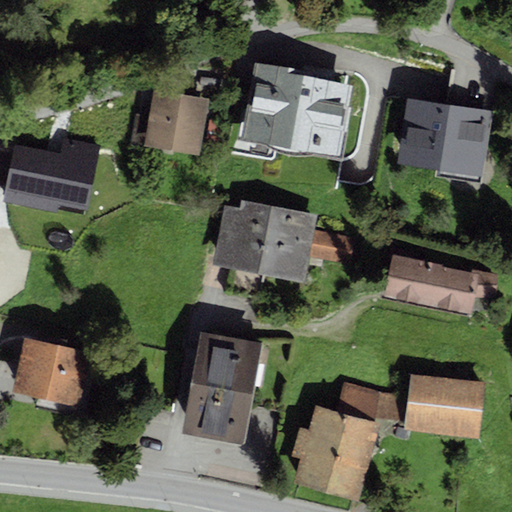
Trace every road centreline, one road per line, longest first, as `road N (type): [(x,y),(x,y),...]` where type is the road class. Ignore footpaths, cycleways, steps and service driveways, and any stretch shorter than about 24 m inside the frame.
road 1 (tertiary): [(0,471),(183,490),(286,511)]
road 2 (residential): [(244,38),(315,22),(372,24),(432,38),(511,78)]
road 3 (residential): [(0,116),(101,94),(244,38)]
